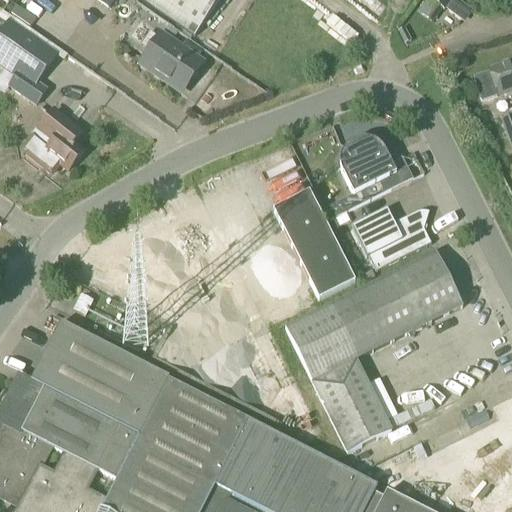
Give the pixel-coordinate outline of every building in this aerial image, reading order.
[(95,0),(94,1),(108,11),(115,0),(117,1),(117,0),(95,0)] [(136,0),(196,41),(224,0),(136,0)] [(428,0),(428,1),(426,0),(418,12),(426,18),(434,6),(444,13),(453,0),(428,0)] [(58,56),(51,51),(11,23),(9,22),(0,34),(0,72),(2,74),(14,83),(8,91),(35,110),(47,93),(37,86),(57,58),(58,56)] [(182,96),(201,68),(159,39),(140,66),(182,96)] [(511,65),(488,74),(488,75),(472,81),(480,106),(497,100),(498,102),(511,97),(511,65)] [(54,114),(37,134),(35,132),(18,154),(51,181),(61,169),(67,174),(83,155),(73,146),(81,136),(54,114)] [(510,151),(511,150),(511,118),(500,122),(510,151)] [(407,172),(396,177),(385,155),(383,152),(381,150),(379,148),(375,145),(372,144),(368,143),(364,142),(357,143),(353,145),(350,146),(347,149),(345,151),(343,154),(341,158),(340,161),(340,164),(339,170),(341,174),(358,209),(412,183),(407,172)] [(412,179),(427,173),(424,163),(409,169),(412,179)] [(318,304),(353,286),(308,197),(273,215),(318,304)] [(366,261),(368,261),(375,275),(431,247),(423,233),(429,215),(424,215),(422,215),(420,215),(417,216),(394,227),(386,213),(351,231),(366,261)] [(170,225),(157,234),(165,245),(177,236),(170,225)] [(435,257),(327,310),(284,332),(311,387),(310,387),(346,458),(391,434),(387,424),(396,419),(378,382),(368,387),(356,363),(462,311),(435,257)] [(361,286),(374,280),(371,273),(358,279),(361,286)] [(85,320),(93,304),(81,298),(73,314),(85,320)] [(44,337),(53,326),(43,317),(33,328),(44,337)] [(245,511),(227,502),(230,497),(258,511),(418,511),(386,495),(383,502),(374,497),(377,490),(168,384),(168,382),(59,327),(33,379),(18,372),(0,409),(0,502),(19,511),(18,511),(245,511)]
